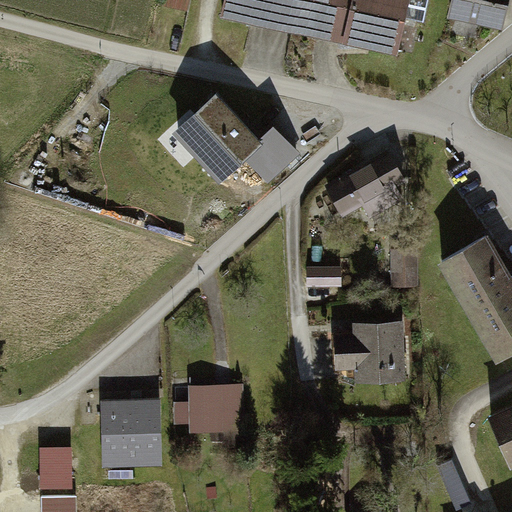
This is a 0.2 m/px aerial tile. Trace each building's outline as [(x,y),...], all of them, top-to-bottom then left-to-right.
[(193,0),(167,0),(166,7),(190,13),(193,0)] [(405,0),(224,0),(221,14),(395,52),(405,0)] [(431,0),(410,0),(405,23),(425,28),(431,0)] [(508,0),(450,0),(447,15),(502,28),(508,0)] [(262,142),(219,95),(180,131),(224,178),(262,142)] [(388,152),(331,187),(350,217),(407,183),(388,152)] [(511,280),(486,235),(445,258),(500,354),(511,347),(511,280)] [(417,257),(394,257),(393,284),(417,285),(417,257)] [(341,271),(309,272),(310,290),(342,289),(341,271)] [(351,337),(334,337),(334,369),(352,369),(352,381),(404,381),(404,325),(351,325),(351,337)] [(245,389),(191,389),(192,436),(245,435),(245,389)] [(511,404),(494,412),(511,454),(511,404)] [(162,406),(103,407),(103,468),(162,467),(162,406)] [(72,455),(44,456),(45,489),(73,488),(72,455)] [(45,496),(45,511),(81,511),(81,494),(45,496)]
